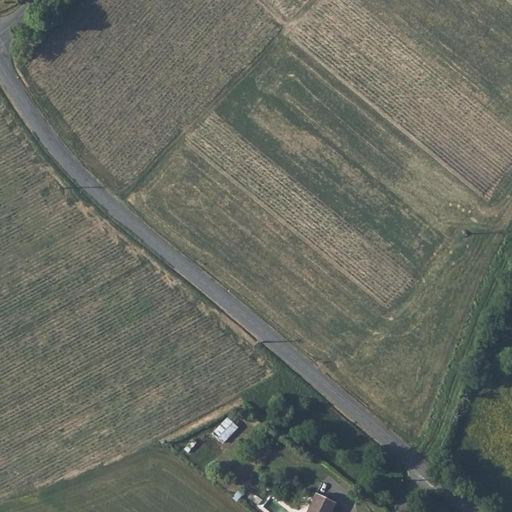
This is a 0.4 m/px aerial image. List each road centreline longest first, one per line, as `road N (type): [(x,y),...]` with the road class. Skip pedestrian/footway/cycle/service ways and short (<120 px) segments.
road 1 (tertiary): [(0,63),(39,126),(109,203),(423,470)]
road 2 (track): [(423,470),(488,297),(511,256)]
